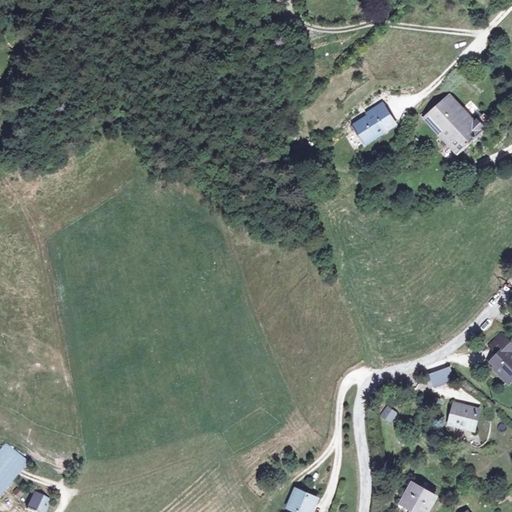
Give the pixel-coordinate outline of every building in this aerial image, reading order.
[(483,131),(451,96),(431,114),(426,109),(423,112),(458,153),(483,131)] [(363,114),(350,122),(361,140),(389,122),(375,102),(361,111),(363,114)] [(489,344),(498,353),(487,364),(508,384),(511,380),(511,341),(502,332),(489,344)] [(441,370),(419,379),(422,385),(443,376),(441,370)] [(452,402),(444,423),(468,432),(476,412),(452,402)] [(397,414),(386,405),(378,415),(389,424),(397,414)] [(0,495),(28,462),(7,443),(0,452),(0,495)] [(419,511),(428,511),(438,495),(417,484),(412,491),(408,489),(398,506),(402,508),(405,503),(419,511)] [(32,511),(43,511),(50,498),(33,491),(25,509),(32,511)] [(289,491),(281,511),(305,511),(310,500),(289,491)] [(402,508),(408,511),(419,511),(405,503),(402,508)]
